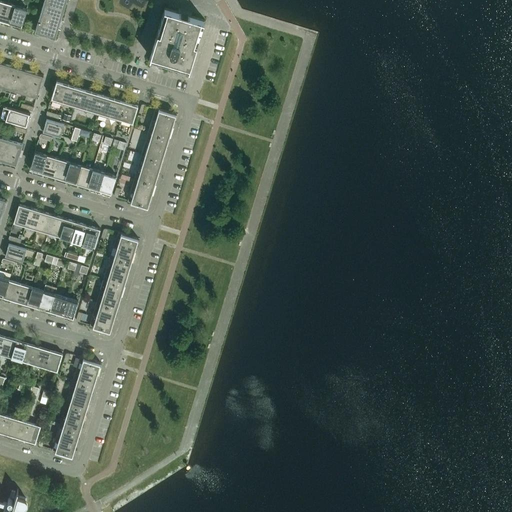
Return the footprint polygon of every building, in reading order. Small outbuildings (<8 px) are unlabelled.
[(44,0),(35,30),(55,36),(66,0),(44,0)] [(0,12),(0,19),(10,23),(15,5),(3,1),(0,12)] [(27,8),(15,5),(10,23),(21,26),(27,8)] [(148,60),(189,72),(205,19),(164,7),(148,60)] [(17,91),(39,97),(43,86),(40,85),(43,75),(0,61),(0,85),(6,87),(5,90),(16,94),(17,91)] [(133,121),(138,104),(57,79),(50,100),(120,121),(121,118),(133,121)] [(26,125),(30,113),(4,105),(0,118),(26,125)] [(155,107),(151,123),(171,130),(176,113),(155,107)] [(60,136),(64,123),(47,118),(43,131),(60,136)] [(151,123),(132,185),(152,191),(171,130),(151,123)] [(0,159),(16,165),(19,155),(22,155),(25,144),(3,137),(4,134),(0,132),(0,159)] [(113,138),(106,136),(103,143),(110,146),(113,138)] [(30,169),(41,172),(47,154),(35,150),(30,169)] [(58,158),(47,154),(41,172),(53,176),(58,158)] [(70,161),(58,158),(53,176),(64,179),(70,161)] [(81,165),(70,161),(64,179),(76,183),(81,165)] [(76,183),(87,186),(93,168),(81,165),(76,183)] [(93,168),(87,186),(99,190),(104,172),(93,168)] [(116,175),(104,172),(99,190),(111,193),(116,175)] [(127,200),(148,206),(152,191),(132,185),(127,200)] [(19,203),(13,222),(25,225),(31,207),(19,203)] [(31,207),(25,225),(37,229),(42,210),(31,207)] [(42,210),(37,229),(48,232),(54,214),(42,210)] [(54,214),(48,232),(60,236),(65,217),(54,214)] [(60,236),(71,239),(77,221),(65,217),(60,236)] [(71,239),(83,243),(88,224),(77,221),(71,239)] [(88,224),(83,243),(95,246),(100,228),(88,224)] [(113,248),(133,255),(138,238),(118,232),(113,248)] [(23,260),(26,248),(9,242),(5,255),(23,260)] [(115,316),(133,255),(113,248),(94,309),(115,316)] [(54,256),(53,260),(51,263),(63,267),(64,263),(57,261),(58,258),(54,256)] [(81,268),(82,265),(77,263),(76,267),(75,270),(73,275),(78,276),(80,272),(87,274),(88,271),(81,268)] [(0,295),(4,297),(9,279),(0,276),(0,295)] [(4,297),(15,300),(20,283),(9,279),(4,297)] [(32,286),(20,283),(15,300),(27,304),(32,286)] [(38,307),(50,311),(55,293),(57,287),(46,284),(44,290),(38,307)] [(27,304),(38,307),(44,290),(32,286),(27,304)] [(61,314),(67,297),(55,293),(50,311),(61,314)] [(78,300),(67,297),(61,314),(73,318),(78,300)] [(89,324),(110,331),(115,316),(94,309),(89,324)] [(0,350),(0,352),(11,356),(16,338),(5,335),(0,350)] [(11,356),(22,359),(28,342),(16,338),(11,356)] [(22,359),(34,363),(39,345),(28,342),(22,359)] [(34,363),(45,366),(51,349),(39,345),(34,363)] [(51,349),(45,366),(57,370),(63,353),(51,349)] [(76,370),(96,376),(101,362),(80,356),(76,370)] [(77,441),(96,376),(76,370),(56,435),(77,441)] [(28,384),(20,382),(18,389),(25,391),(28,384)] [(51,391),(44,389),(42,396),(49,398),(51,391)] [(0,431),(35,442),(41,425),(0,412),(0,431)] [(72,455),(77,441),(56,435),(52,449),(72,455)] [(22,511),(23,511),(24,510),(24,508),(24,506),(26,503),(26,501),(26,499),(26,498),(25,497),(23,496),(21,495),(19,495),(18,495),(17,496),(16,496),(18,489),(17,489),(15,495),(14,495),(15,491),(12,490),(10,497),(13,498),(14,497),(15,498),(14,501),(13,501),(13,500),(12,499),(12,498),(11,498),(10,498),(9,498),(8,498),(8,499),(8,500),(8,501),(8,502),(9,502),(9,503),(12,503),(13,503),(13,504),(3,502),(0,500),(0,503),(2,505),(12,507),(11,509),(10,508),(5,506),(3,511),(9,511),(11,511),(10,511),(11,511),(13,511),(12,511),(22,511)]
